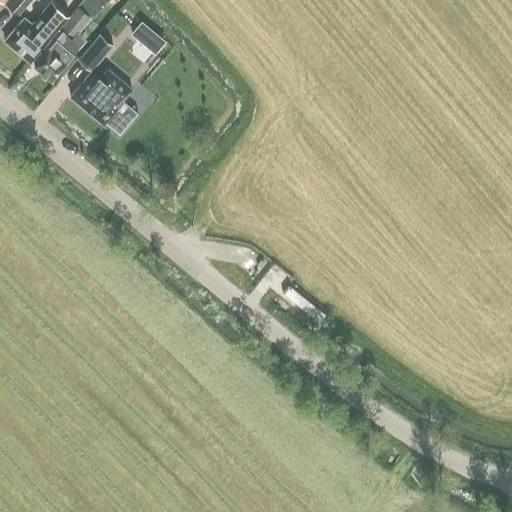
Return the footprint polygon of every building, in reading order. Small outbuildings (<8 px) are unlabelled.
[(19,14),(31,0),(8,0),(6,3),(19,14)] [(73,35),(90,16),(78,6),(61,25),(73,35)] [(49,38),(66,19),(53,8),(37,28),(24,17),(4,40),(30,61),(49,39),(49,38)] [(166,40),(141,20),(130,33),(155,53),(166,40)] [(51,80),(73,55),(60,43),(64,38),(63,37),(65,35),(62,32),(34,65),(51,80)] [(92,70),(113,45),(100,34),(78,59),(92,70)] [(131,88),(107,68),(97,80),(89,73),(70,95),(103,123),(116,108),(116,107),(131,88)] [(324,312),(289,284),(283,292),(320,321),(327,312),(325,311),(324,312)]
